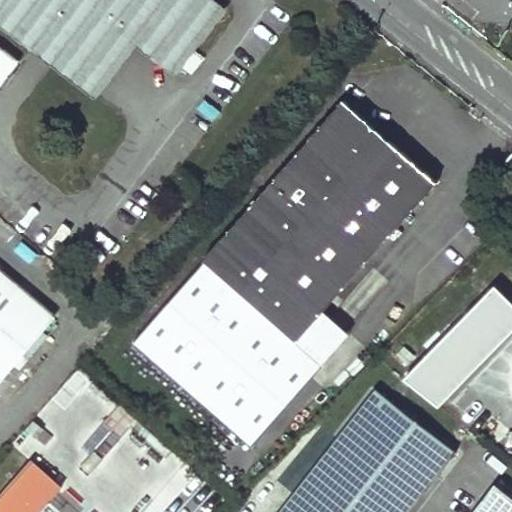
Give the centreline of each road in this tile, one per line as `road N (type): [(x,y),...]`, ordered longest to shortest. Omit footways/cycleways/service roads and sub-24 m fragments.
road 1 (unknown): [(204,511),(349,345),(435,201),(449,162),(444,129),(382,78),(395,11),(409,0)]
road 2 (unclassified): [(381,0),(511,103)]
